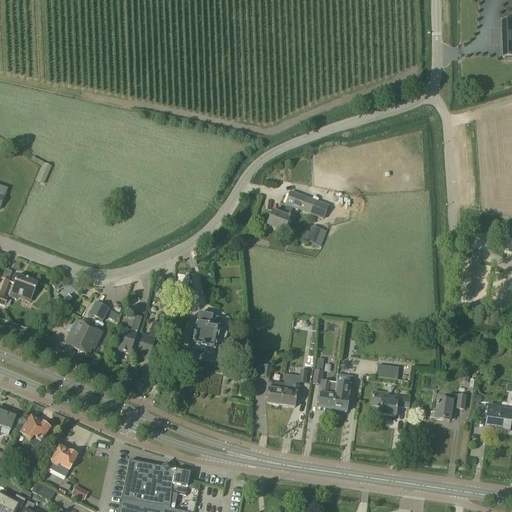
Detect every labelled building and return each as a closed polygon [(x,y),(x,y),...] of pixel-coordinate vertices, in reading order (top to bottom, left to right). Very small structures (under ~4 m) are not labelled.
[(511,20),(501,21),(502,58),(511,57),(511,20)] [(43,164),(42,164),(41,167),(35,181),(44,185),(51,168),(43,164)] [(272,213),(266,227),(284,234),(289,219),(288,219),(292,209),(323,220),(328,208),(290,193),(285,206),(286,206),(282,216),(272,213)] [(322,247),(327,231),(313,226),(307,242),(322,247)] [(11,293),(23,298),(23,300),(30,303),(31,301),(31,300),(37,283),(17,276),(11,293)] [(56,304),(60,300),(56,296),(52,300),(56,304)] [(102,307),(95,303),(89,315),(96,318),(102,307)] [(102,307),(96,318),(102,322),(108,310),(102,307)] [(108,319),(115,323),(118,317),(111,313),(108,319)] [(196,325),(191,349),(205,352),(206,352),(206,353),(207,354),(208,355),(209,355),(210,355),(211,355),(212,354),(213,354),(213,353),(214,353),(216,343),(222,344),(225,342),(226,336),(225,334),(218,333),(219,330),(209,328),(212,317),(199,315),(197,325),(196,325)] [(124,330),(117,351),(130,356),(142,319),(135,317),(130,332),(124,330)] [(64,345),(75,350),(83,336),(86,338),(91,328),(76,321),(64,345)] [(142,336),(136,357),(148,361),(160,325),(153,322),(148,338),(142,336)] [(91,328),(86,338),(83,336),(75,350),(88,357),(96,343),(97,344),(102,334),(91,328)] [(262,378),(269,379),(271,367),(264,366),(262,378)] [(378,366),(376,378),(397,381),(398,369),(378,366)] [(299,383),(306,384),(307,372),(301,371),(299,383)] [(332,411),(336,385),(321,383),(322,373),(314,372),(312,384),(319,386),(317,399),(319,399),(318,409),(332,411)] [(281,407),(284,384),(275,383),(274,385),(267,384),(266,394),(268,395),(266,405),(281,407)] [(284,384),(281,407),(294,409),(295,403),(296,398),(298,399),(299,389),(298,389),(299,386),(294,385),(284,384)] [(332,411),(346,413),(347,403),(350,404),(352,387),(336,385),(332,411)] [(410,400),(397,398),(397,403),(388,402),(389,395),(373,393),(371,406),(380,407),(379,415),(395,417),(396,408),(408,409),(410,400)] [(434,420),(449,422),(451,407),(456,408),(456,410),(463,411),(465,398),(448,396),(447,402),(437,401),(434,420)] [(485,427),(509,430),(511,411),(487,408),(485,427)] [(0,411),(0,430),(1,428),(10,431),(16,418),(0,411)] [(24,429),(20,435),(26,440),(25,441),(28,444),(28,445),(35,450),(48,432),(48,429),(42,425),(42,426),(31,418),(23,428),(24,429)] [(47,470),(65,479),(69,472),(77,457),(76,457),(76,454),(71,451),(69,453),(59,447),(50,464),(47,470)] [(129,461),(121,500),(135,503),(143,464),(129,461)] [(143,464),(135,503),(121,500),(118,511),(178,511),(172,511),(176,495),(185,497),(190,474),(173,471),(168,462),(160,468),(143,464)] [(49,503),(50,503),(55,492),(37,483),(32,493),(49,503)] [(190,490),(198,491),(199,485),(192,483),(190,490)] [(72,495),(86,501),(89,492),(76,486),(72,495)] [(12,503),(0,496),(0,511),(15,511),(17,508),(21,509),(25,501),(16,496),(12,503)] [(27,503),(23,511),(31,511),(34,506),(27,503)]
